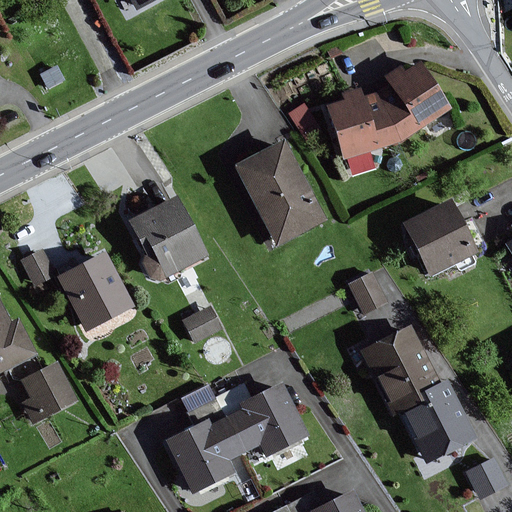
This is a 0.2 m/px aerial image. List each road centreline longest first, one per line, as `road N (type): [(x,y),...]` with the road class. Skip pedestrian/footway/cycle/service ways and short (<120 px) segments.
road 1 (primary): [(309,19),(0,175)]
road 2 (residential): [(511,472),(407,312),(368,324)]
road 3 (residential): [(260,367),(285,365),(389,511)]
road 4 (residential): [(199,396),(152,424),(144,445),(180,511)]
